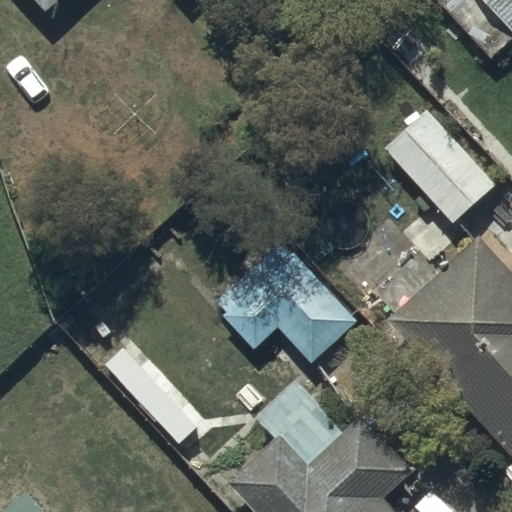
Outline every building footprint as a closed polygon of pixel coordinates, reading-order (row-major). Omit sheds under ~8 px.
[(511,0),(447,0),(492,50),(511,32),(511,0)] [(385,140),(453,213),(500,169),(488,156),(481,162),(426,103),(385,140)] [(387,311),(511,446),(511,263),(478,227),(387,311)] [(224,311),(253,342),(277,320),(312,356),(357,313),(280,233),(215,296),(227,308),(224,311)] [(229,471),(265,511),(424,511),(420,507),(414,511),(407,511),(383,485),(412,459),(363,404),(343,422),(299,373),(258,409),(276,429),(229,471)] [(0,507),(0,511),(89,511),(74,495),(56,511),(51,511),(26,484),(0,507)]
